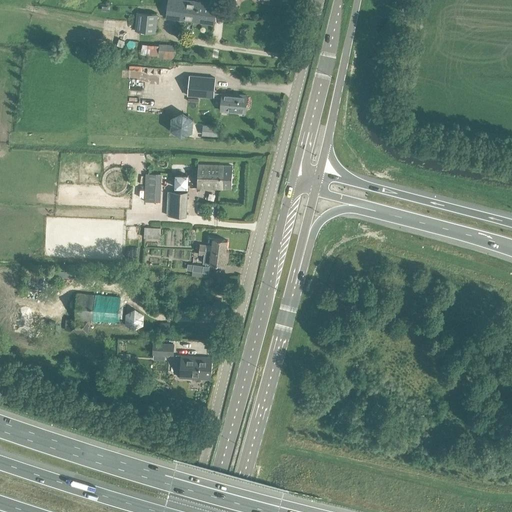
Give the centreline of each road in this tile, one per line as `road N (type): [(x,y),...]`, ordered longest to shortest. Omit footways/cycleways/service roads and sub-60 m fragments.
road 1 (residential): [(190,511),(320,0)]
road 2 (primary): [(301,205),(252,331),(204,511)]
road 3 (motorway): [(273,511),(0,428)]
road 4 (unclassified): [(511,156),(394,121),(390,71),(406,0)]
road 5 (primary): [(229,511),(293,278)]
road 6 (motorway): [(158,511),(0,463)]
road 7 (motorway): [(511,223),(354,181)]
road 8 (secondary): [(337,158),(335,111),(357,0)]
road 9 (secondary): [(337,0),(314,155)]
road 10 (unknown): [(303,62),(178,42),(165,29)]
road 11 (motorway): [(293,278),(339,231),(367,220),(401,221)]
